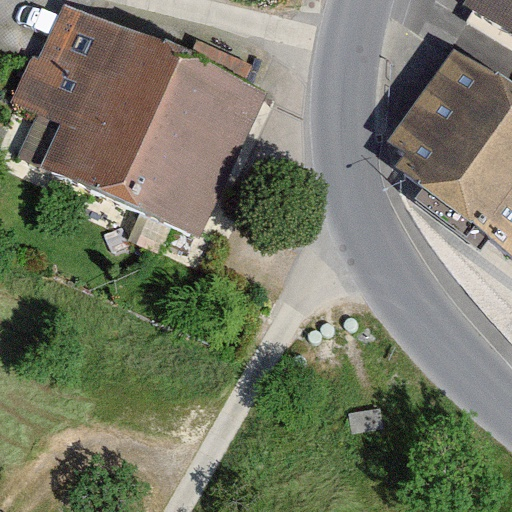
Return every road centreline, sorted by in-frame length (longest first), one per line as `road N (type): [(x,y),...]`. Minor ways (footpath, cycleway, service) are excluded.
road 1 (residential): [(178,511),(296,307),(318,277),(372,242)]
road 2 (tertiary): [(511,407),(450,352),(372,242)]
road 3 (residential): [(144,0),(349,51)]
road 4 (tertiary): [(372,242),(336,122),(349,51)]
